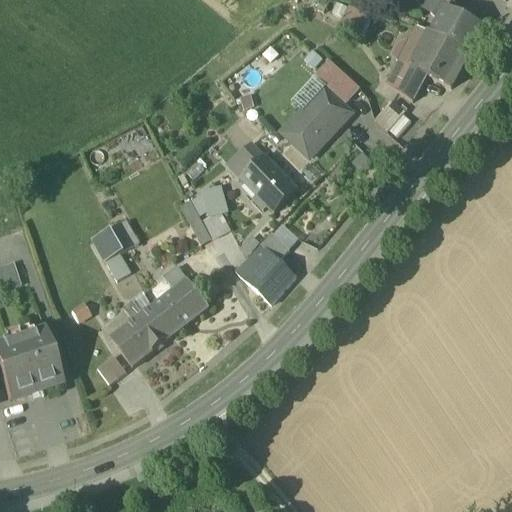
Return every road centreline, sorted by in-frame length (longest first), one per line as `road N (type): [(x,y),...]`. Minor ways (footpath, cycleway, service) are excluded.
road 1 (secondary): [(0,493),(72,477),(145,446),(253,375),(511,64)]
road 2 (track): [(207,410),(291,511)]
